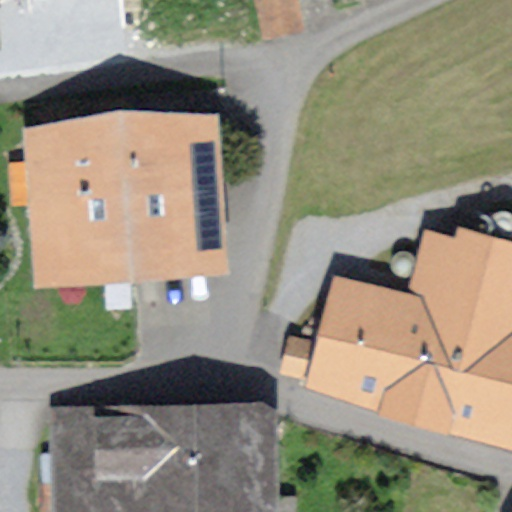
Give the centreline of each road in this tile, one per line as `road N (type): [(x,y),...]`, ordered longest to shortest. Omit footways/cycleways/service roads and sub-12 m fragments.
road 1 (residential): [(417,0),(301,50),(289,64),(225,385)]
road 2 (residential): [(225,385),(511,475)]
road 3 (residential): [(0,381),(225,385)]
